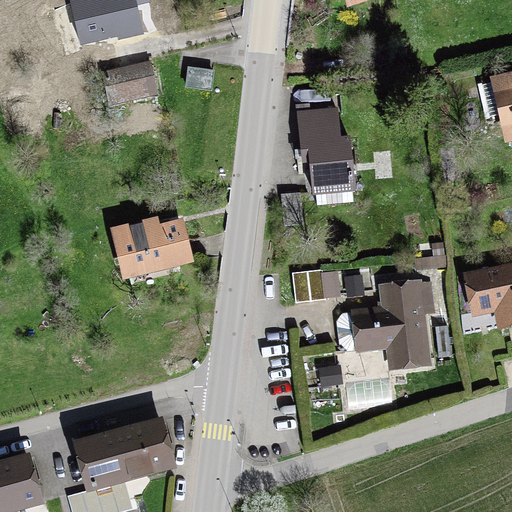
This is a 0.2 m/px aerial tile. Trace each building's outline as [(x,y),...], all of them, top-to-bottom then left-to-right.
[(149,2),(148,0),(88,0),(72,4),(81,43),(119,34),(119,37),(141,32),(134,5),(149,2)] [(155,93),(148,64),(120,71),(121,75),(106,78),(111,103),(155,93)] [(213,72),(189,69),(187,87),(210,90),(213,72)] [(511,137),(511,78),(482,85),(489,117),(504,114),(510,138),(511,137)] [(352,192),(354,192),(349,139),(339,140),(336,111),(309,114),(309,104),(298,105),(303,163),(311,162),(314,195),(315,195),(316,205),(353,202),(352,192)] [(284,226),(302,224),(300,194),(281,196),(284,226)] [(116,231),(127,271),(172,260),(173,265),(188,261),(179,224),(155,230),(153,222),(116,231)] [(474,313),(504,307),(508,325),(511,324),(511,267),(467,277),(474,313)] [(322,270),(292,273),(295,303),(325,300),(322,270)] [(385,310),(342,315),(346,350),(389,345),(392,367),(427,363),(421,313),(432,311),(429,284),(418,285),(418,284),(383,288),(385,310)] [(76,444),(88,489),(173,466),(161,421),(76,444)] [(0,465),(0,511),(3,511),(40,502),(28,458),(0,465)] [(99,511),(97,502),(68,510),(68,511),(99,511)]
